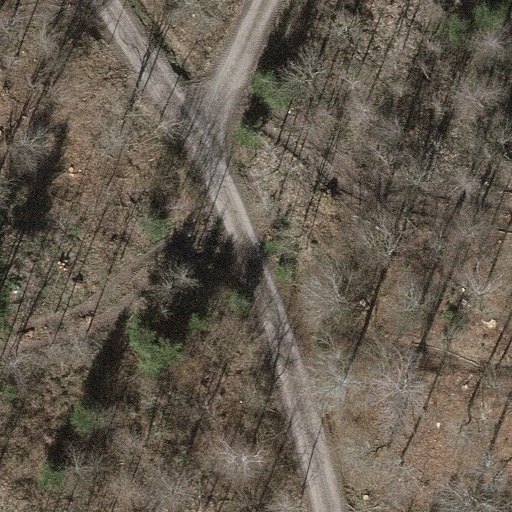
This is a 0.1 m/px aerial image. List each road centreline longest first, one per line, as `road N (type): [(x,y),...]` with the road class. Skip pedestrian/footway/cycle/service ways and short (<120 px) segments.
road 1 (track): [(217,155),(299,378),(330,511)]
road 2 (track): [(217,155),(108,0)]
road 3 (track): [(269,0),(227,99),(217,155)]
